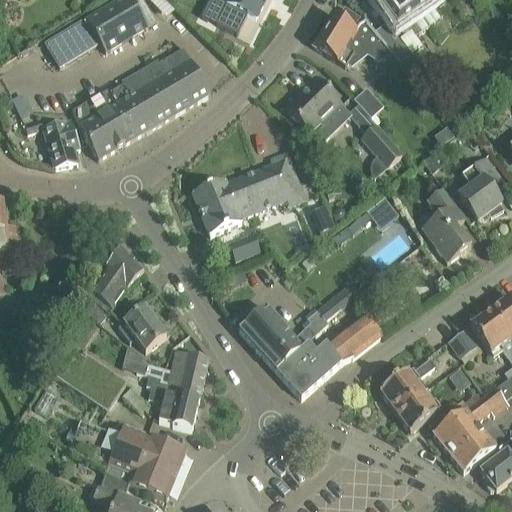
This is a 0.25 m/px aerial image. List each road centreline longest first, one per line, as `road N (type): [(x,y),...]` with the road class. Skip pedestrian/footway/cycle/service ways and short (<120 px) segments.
road 1 (residential): [(273,423),(130,188)]
road 2 (residential): [(320,433),(346,387),(511,261)]
road 3 (residential): [(130,188),(245,90),(307,0)]
road 4 (residential): [(446,493),(320,433)]
road 5 (residential): [(130,188),(64,193),(0,182)]
